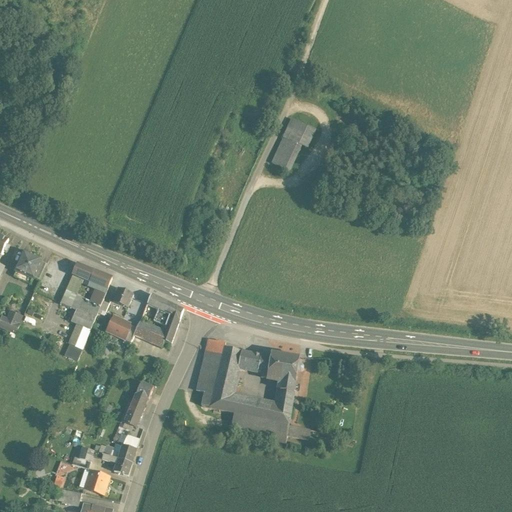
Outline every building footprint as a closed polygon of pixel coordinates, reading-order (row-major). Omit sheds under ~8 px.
[(313,131),(292,121),(272,165),(285,171),(296,146),(305,150),(313,131)] [(8,242),(0,237),(0,256),(1,257),(3,253),(6,254),(8,249),(5,248),(8,242)] [(41,261),(24,253),(16,272),(33,279),(41,263),(41,261)] [(41,263),(33,279),(39,282),(47,265),(41,263)] [(87,270),(77,266),(71,280),(82,284),(87,270)] [(95,273),(87,270),(82,284),(76,299),(71,310),(76,312),(79,303),(90,283),(95,273)] [(112,280),(95,273),(90,283),(99,287),(108,290),(112,280)] [(82,284),(71,280),(65,295),(76,299),(82,284)] [(93,302),(99,287),(90,283),(79,303),(92,308),(95,302),(93,302)] [(95,302),(92,308),(99,311),(103,303),(108,290),(99,287),(93,302),(95,302)] [(133,295),(118,290),(115,296),(112,295),(109,304),(111,304),(127,311),(133,295)] [(76,299),(65,295),(60,307),(65,309),(65,307),(71,310),(76,299)] [(157,298),(151,296),(147,306),(152,308),(157,298)] [(163,302),(157,298),(152,308),(158,311),(163,302)] [(184,311),(163,302),(158,311),(169,316),(167,323),(178,328),(184,311)] [(95,321),(97,317),(99,311),(92,308),(79,303),(76,312),(75,313),(95,321)] [(109,305),(103,303),(99,311),(97,317),(104,320),(111,304),(109,304),(109,305)] [(81,355),(95,321),(75,313),(68,330),(76,333),(69,350),(81,355)] [(20,326),(2,318),(0,323),(0,328),(16,335),(20,326)] [(132,327),(114,318),(107,333),(125,341),(132,327)] [(164,333),(141,322),(137,330),(134,337),(144,341),(160,348),(162,343),(167,334),(164,333)] [(178,328),(167,323),(164,333),(167,334),(162,343),(171,346),(178,328)] [(125,341),(123,345),(128,348),(134,337),(137,330),(132,327),(125,341)] [(144,341),(134,337),(128,348),(125,355),(135,360),(144,341)] [(224,344),(208,340),(204,355),(215,357),(221,358),(223,349),(224,344)] [(243,368),(249,369),(257,371),(268,373),(271,359),(260,357),(252,355),(223,349),(221,358),(212,396),(208,410),(226,414),(232,415),(275,425),(287,428),(293,395),(279,392),(276,410),(231,400),(235,379),(241,380),(243,368)] [(299,360),(272,354),(271,359),(268,373),(267,378),(281,382),(279,392),(293,395),(293,393),(298,394),(299,386),(295,385),(297,373),(300,373),(301,373),(302,372),(303,370),(302,369),(301,368),(298,367),(299,360)] [(215,357),(204,355),(203,361),(195,393),(203,394),(212,396),(221,358),(215,357)] [(124,424),(124,426),(135,431),(148,403),(154,390),(142,385),(136,398),(124,424)] [(203,394),(200,408),(208,410),(212,396),(203,394)] [(136,398),(130,395),(127,402),(129,403),(121,422),(124,424),(136,398)] [(285,439),(287,428),(275,425),(232,415),(229,433),(284,445),(285,439)] [(310,431),(287,428),(285,439),(308,443),(310,431)] [(76,432),(72,445),(78,447),(82,434),(76,432)] [(133,439),(129,449),(136,451),(140,441),(133,439)] [(107,449),(101,447),(99,455),(104,456),(111,458),(112,453),(114,450),(107,448),(107,449)] [(129,449),(124,447),(121,455),(119,460),(132,464),(136,451),(129,449)] [(94,453),(83,450),(81,456),(80,461),(91,464),(93,458),(94,453)] [(99,455),(94,453),(93,458),(103,461),(104,456),(99,455)] [(91,464),(80,461),(81,456),(77,454),(72,467),(89,472),(91,464)] [(111,458),(104,456),(103,461),(117,465),(119,460),(111,458)] [(132,464),(119,460),(117,465),(114,473),(128,477),(132,464)] [(55,486),(64,489),(72,465),(63,462),(55,486)] [(109,480),(92,475),(86,492),(103,497),(109,480)] [(65,493),(58,491),(55,502),(62,503),(65,493)] [(81,496),(65,492),(65,493),(62,503),(61,505),(78,509),(81,496)]
